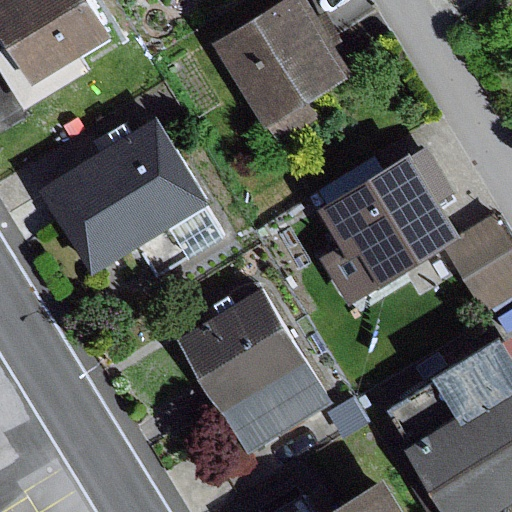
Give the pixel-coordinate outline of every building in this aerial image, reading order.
[(0,0),(0,30),(29,78),(108,31),(89,0),(0,0)] [(306,0),(274,0),(212,37),(274,139),(318,113),(307,95),(348,70),(306,0)] [(154,113),(38,184),(91,270),(136,242),(203,202),(207,200),(154,113)] [(404,149),(315,203),(339,241),(316,255),(343,299),(453,231),(431,195),(449,184),(424,143),(407,154),(404,149)] [(136,242),(155,274),(222,235),(203,202),(136,242)] [(511,284),(511,249),(492,215),(443,244),(479,305),(511,284)] [(261,285),(178,335),(247,449),(330,400),(261,285)] [(481,511),(511,493),(511,361),(496,335),(381,405),(423,474),(411,481),(429,511),(481,511)] [(353,395),(327,411),(343,436),(369,420),(353,395)] [(312,511),(299,490),(263,511),(408,511),(383,471),(315,511),(312,511)]
